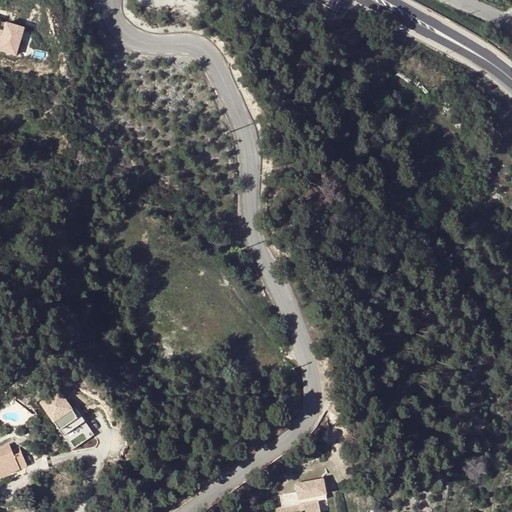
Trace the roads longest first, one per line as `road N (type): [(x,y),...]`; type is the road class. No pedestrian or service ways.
road 1 (unclassified): [(188,511),(305,423),(311,375),(256,252),(250,145),(212,58),(200,46),(140,43),(124,34),(111,0)]
road 2 (secondary): [(363,0),(511,79)]
road 3 (secondary): [(511,77),(393,0)]
